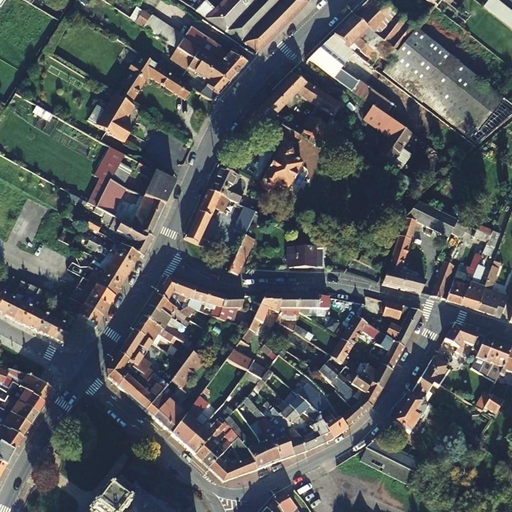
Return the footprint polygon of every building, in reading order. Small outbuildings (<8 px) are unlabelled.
[(222,0),(224,2),(216,10),(205,0),(196,11),(208,19),(258,51),(307,3),(303,0),(222,0)] [(511,106),(415,29),(378,0),(370,0),(353,17),(354,19),(397,54),(388,65),(382,72),(477,145),(511,115),(511,106)] [(442,0),(425,0),(436,8),(442,0)] [(479,5),(473,0),(464,0),(460,6),(471,16),(479,5)] [(511,12),(508,9),(502,4),(497,1),(496,0),(488,0),(483,8),(488,12),(493,16),(499,20),(504,24),(509,29),(511,30),(511,12)] [(454,13),(450,19),(461,28),(465,23),(454,13)] [(353,17),(344,26),(366,45),(366,46),(380,58),(388,65),(397,54),(354,19),(353,17)] [(147,31),(152,34),(228,84),(246,64),(190,29),(184,39),(179,36),(155,20),(147,31)] [(333,37),(352,52),(355,49),(368,60),(365,63),(371,67),(380,58),(366,46),(366,45),(344,26),(333,37)] [(201,94),(213,101),(228,84),(152,34),(138,54),(180,81),(188,69),(209,83),(201,94)] [(372,108),(386,118),(386,117),(392,109),(341,70),(354,54),(352,52),(333,37),(309,60),(333,78),(333,79),(372,107),(372,108)] [(129,104),(132,105),(148,77),(183,99),(191,88),(180,81),(138,54),(113,94),(129,104)] [(288,110),(301,98),(296,95),(305,85),(292,76),(261,108),(275,116),(285,106),(288,110)] [(312,90),(305,85),(296,95),(301,98),(305,100),(312,90)] [(316,107),(301,130),(303,131),(319,140),(331,121),(333,117),(317,107),(323,97),(312,90),(305,100),(316,107)] [(104,109),(95,125),(123,142),(131,129),(122,123),(132,105),(129,104),(113,94),(107,103),(104,109)] [(340,106),(323,97),(317,107),(333,117),(340,106)] [(86,120),(95,125),(104,109),(95,104),(86,120)] [(265,126),(277,132),(280,128),(272,124),(275,121),(282,125),(284,120),(275,116),(261,108),(246,123),(262,132),(265,126)] [(386,118),(372,108),(363,119),(390,138),(380,153),(381,154),(371,168),(393,180),(402,167),(393,162),(411,135),(386,118)] [(301,130),(284,120),(282,125),(280,128),(277,132),(277,133),(296,143),(296,144),(303,131),(301,130)] [(319,140),(331,146),(342,128),(331,121),(319,140)] [(124,155),(103,144),(97,155),(117,166),(124,155)] [(287,194),(302,165),(291,159),(292,157),(291,152),(283,148),(279,149),(261,183),(262,188),(270,191),(273,190),(274,193),(277,194),(276,196),(279,197),(280,195),(282,196),(284,195),(286,193),(287,194)] [(174,184),(124,155),(117,166),(111,177),(109,182),(126,189),(135,171),(150,179),(143,196),(144,197),(165,206),(174,184)] [(220,196),(232,202),(238,191),(232,188),(238,177),(219,167),(208,190),(220,196)] [(117,205),(126,189),(109,182),(96,207),(106,213),(125,223),(129,215),(121,211),(122,208),(117,205)] [(220,196),(208,190),(185,240),(197,245),(201,238),(210,242),(218,224),(209,219),(214,208),(217,210),(219,205),(216,204),(220,196)] [(232,202),(237,205),(243,193),(238,191),(232,202)] [(79,198),(71,194),(67,201),(75,205),(79,198)] [(165,206),(144,197),(130,226),(151,237),(165,206)] [(404,219),(447,238),(448,239),(456,221),(417,203),(404,219)] [(240,219),(250,224),(256,213),(245,208),(240,219)] [(125,223),(106,213),(102,219),(111,225),(109,229),(135,244),(131,251),(140,256),(142,257),(153,238),(151,237),(130,226),(125,223)] [(383,285),(420,294),(424,282),(416,280),(417,273),(401,269),(416,224),(404,219),(404,218),(382,285),(383,285)] [(90,219),(87,225),(98,231),(101,225),(90,219)] [(477,267),(483,254),(493,231),(478,225),(476,231),(473,237),(481,241),(466,276),(472,278),(477,267)] [(238,276),(240,271),(251,247),(250,246),(253,239),(245,235),(237,255),(229,272),(238,276)] [(89,240),(98,246),(100,241),(91,236),(89,240)] [(98,246),(89,240),(86,246),(95,251),(98,246)] [(131,251),(115,241),(111,247),(103,243),(101,248),(131,266),(133,267),(140,256),(131,251)] [(125,276),(127,277),(133,267),(131,266),(101,248),(99,251),(105,255),(102,262),(107,265),(125,276)] [(322,249),(288,248),(289,268),(322,268),(322,249)] [(384,265),(357,253),(354,260),(380,272),(381,272),(384,265)] [(489,256),(483,254),(477,267),(484,270),(489,256)] [(490,272),(493,263),(495,258),(489,256),(484,270),(490,272)] [(430,296),(441,299),(453,267),(443,262),(430,296)] [(125,276),(107,265),(103,271),(91,263),(88,267),(93,270),(120,288),(127,277),(125,276)] [(483,289),(492,293),(501,271),(500,270),(501,266),(493,263),(490,272),(486,283),(483,289)] [(120,288),(93,270),(86,281),(88,282),(114,298),(120,288)] [(456,272),(446,300),(446,302),(453,304),(460,306),(472,278),(466,276),(456,272)] [(178,300),(180,296),(174,293),(178,281),(167,277),(155,296),(157,296),(167,303),(169,301),(176,304),(178,300)] [(472,278),(460,306),(469,308),(479,281),(472,278)] [(174,293),(180,296),(191,300),(196,288),(178,281),(174,293)] [(469,308),(476,311),(483,289),(486,283),(479,281),(469,308)] [(76,288),(108,307),(114,298),(88,282),(84,287),(79,283),(76,288)] [(24,296),(29,286),(25,284),(20,294),(24,296)] [(21,303),(12,320),(20,325),(32,300),(37,290),(34,288),(29,286),(24,296),(21,303)] [(75,301),(82,305),(102,317),(108,307),(76,288),(73,292),(79,296),(75,301)] [(198,310),(203,312),(209,291),(196,288),(191,300),(189,306),(193,308),(196,301),(200,303),(198,310)] [(483,289),(476,311),(482,312),(493,316),(500,296),(492,293),(483,289)] [(32,300),(20,325),(29,328),(46,294),(37,290),(32,300)] [(203,312),(208,314),(211,306),(214,307),(212,316),(219,318),(227,296),(225,296),(209,291),(203,312)] [(46,294),(29,328),(37,332),(49,308),(45,306),(50,296),(46,294)] [(149,305),(171,318),(175,321),(181,325),(183,322),(174,315),(177,310),(167,303),(157,296),(155,296),(149,305)] [(232,324),(234,320),(235,319),(236,310),(241,310),(244,296),(227,296),(219,318),(232,324)] [(251,326),(248,330),(255,333),(261,322),(263,323),(270,309),(280,314),(279,296),(265,296),(257,312),(251,326)] [(257,312),(265,296),(256,296),(250,309),(257,312)] [(280,314),(280,315),(299,316),(298,311),(298,308),(298,296),(279,296),(280,314)] [(318,296),(298,296),(298,308),(328,309),(328,298),(318,296)] [(54,320),(57,313),(59,309),(62,302),(54,298),(49,308),(37,332),(45,336),(54,320)] [(66,304),(63,309),(68,311),(76,316),(94,327),(95,328),(102,317),(82,305),(75,301),(70,298),(66,304)] [(21,303),(12,299),(7,307),(3,316),(12,320),(21,303)] [(383,315),(399,320),(404,321),(400,328),(411,334),(421,314),(411,309),(387,302),(386,305),(383,305),(381,312),(384,312),(383,315)] [(193,351),(197,347),(185,339),(186,338),(171,328),(167,325),(171,318),(149,305),(141,317),(182,344),(193,351)] [(193,308),(189,306),(186,308),(181,312),(186,317),(196,309),(193,308)] [(345,319),(349,312),(337,306),(336,308),(333,306),(330,311),(345,319)] [(65,318),(67,314),(59,309),(57,313),(65,318)] [(65,318),(62,324),(70,328),(74,318),(67,314),(65,318)] [(182,344),(141,317),(133,330),(134,331),(153,344),(157,338),(159,335),(164,339),(165,337),(180,347),(182,344)] [(359,320),(355,317),(342,339),(352,346),(362,331),(366,325),(359,320)] [(167,325),(171,328),(175,321),(171,318),(167,325)] [(45,336),(54,341),(54,339),(62,324),(54,320),(45,336)] [(251,326),(234,320),(232,324),(248,330),(251,326)] [(54,341),(61,345),(70,328),(62,324),(54,339),(54,341)] [(366,325),(362,331),(368,334),(372,328),(366,325)] [(378,332),(402,348),(403,349),(411,334),(400,328),(400,330),(389,325),(387,330),(381,327),(378,332)] [(445,342),(458,349),(462,343),(475,347),(472,355),(476,357),(483,338),(453,326),(443,341),(445,342)] [(372,328),(368,334),(377,340),(375,344),(388,352),(382,365),(391,371),(403,349),(402,348),(378,332),(372,328)] [(151,377),(154,374),(141,362),(153,344),(134,331),(133,330),(118,354),(137,367),(136,369),(141,374),(139,377),(146,383),(151,377)] [(162,341),(157,338),(153,344),(158,347),(162,341)] [(471,369),(480,374),(483,368),(482,367),(491,343),(492,341),(483,338),(476,357),(473,363),(471,369)] [(342,339),(331,356),(342,363),(352,346),(342,339)] [(490,375),(492,369),(501,345),(492,341),(491,343),(482,367),(483,368),(480,374),(488,379),(490,375)] [(500,373),(511,349),(501,345),(492,369),(500,373)] [(273,352),(264,346),(262,349),(269,356),(273,352)] [(500,373),(499,374),(505,377),(506,372),(511,374),(511,349),(500,373)] [(233,351),(226,361),(246,373),(246,372),(260,378),(262,378),(263,377),(267,371),(252,364),(253,361),(233,351)] [(471,369),(473,363),(456,353),(452,357),(471,369)] [(130,371),(138,378),(139,377),(141,374),(136,369),(137,367),(118,354),(107,371),(108,377),(119,387),(128,377),(122,372),(125,366),(131,370),(130,371)] [(202,361),(192,354),(184,364),(172,381),(178,387),(180,388),(182,390),(202,361)] [(439,386),(448,371),(445,369),(447,365),(434,357),(410,395),(422,402),(433,385),(438,388),(439,386)] [(344,384),(347,379),(340,373),(341,372),(328,361),(325,366),(344,384)] [(362,363),(357,373),(382,390),(391,371),(382,365),(381,365),(376,372),(362,363)] [(325,366),(319,372),(313,378),(325,389),(331,383),(337,389),(335,392),(352,408),(340,418),(347,429),(371,408),(371,407),(370,406),(361,399),(344,384),(325,366)] [(45,405),(53,392),(52,391),(28,375),(8,369),(6,372),(0,370),(0,389),(6,393),(9,389),(12,382),(45,405)] [(266,382),(272,373),(270,371),(268,369),(267,371),(263,377),(262,378),(263,380),(266,382)] [(347,379),(344,384),(361,399),(370,406),(371,407),(382,390),(357,373),(352,370),(347,379)] [(158,384),(162,381),(154,374),(151,377),(158,384)] [(490,375),(488,379),(495,383),(497,379),(490,375)] [(168,386),(162,381),(158,384),(151,377),(146,383),(139,377),(138,378),(134,383),(128,377),(119,387),(145,411),(161,394),(168,386)] [(17,402),(39,415),(42,410),(45,405),(12,382),(9,389),(14,393),(14,394),(15,395),(13,399),(17,402)] [(340,418),(339,417),(332,422),(320,400),(306,385),(297,395),(299,397),(319,415),(332,439),(347,429),(340,418)] [(172,435),(180,425),(173,418),(180,411),(175,406),(185,393),(182,390),(180,388),(178,390),(168,401),(153,418),(172,435)] [(269,413),(273,409),(259,393),(256,398),(260,402),(255,407),(258,411),(271,426),(274,424),(280,431),(283,429),(269,413)] [(145,411),(153,418),(168,401),(161,394),(145,411)] [(410,395),(393,424),(409,433),(421,414),(425,413),(427,411),(426,407),(428,405),(422,402),(410,395)] [(290,407),(298,415),(302,412),(317,425),(312,430),(315,433),(311,435),(316,446),(332,439),(319,415),(299,397),(290,407)] [(491,397),(484,409),(494,415),(502,404),(491,397)] [(243,401),(255,415),(258,411),(255,407),(247,398),(243,401)] [(9,414),(31,426),(39,415),(17,402),(9,414)] [(288,406),(279,415),(301,440),(306,451),(316,446),(311,435),(315,433),(312,430),(308,425),(301,429),(294,421),(299,417),(298,415),(290,407),(288,406)] [(224,422),(233,413),(228,409),(207,433),(202,429),(185,447),(195,456),(225,423),(224,422)] [(279,415),(273,409),(269,413),(283,429),(280,431),(281,433),(282,433),(293,456),(306,451),(301,440),(279,415)] [(9,414),(2,410),(0,412),(0,414),(6,418),(2,426),(23,439),(31,426),(9,414)] [(265,430),(268,429),(271,426),(258,411),(255,415),(261,422),(259,424),(265,430)] [(180,425),(172,435),(185,447),(202,429),(187,415),(180,425)] [(225,423),(195,456),(202,462),(219,443),(215,439),(224,430),(228,434),(232,430),(225,423)] [(0,442),(14,452),(23,439),(2,426),(0,424),(0,442)] [(271,464),(260,442),(253,446),(236,426),(232,430),(238,438),(247,448),(256,470),(271,464)] [(224,447),(219,443),(202,462),(208,468),(217,458),(233,443),(238,438),(232,430),(228,434),(225,437),(229,441),(224,447)] [(281,461),(270,438),(267,432),(258,436),(260,442),(271,464),(281,461)] [(282,433),(281,433),(270,438),(281,461),(293,456),(282,433)] [(224,464),(217,458),(208,468),(224,482),(256,470),(247,448),(238,438),(233,443),(244,461),(230,466),(226,462),(224,464)] [(409,469),(410,470),(414,463),(373,441),(370,442),(368,448),(374,451),(380,454),(385,457),(391,460),(397,463),(403,466),(409,469)] [(0,442),(0,462),(6,467),(14,452),(0,442)] [(465,485),(483,449),(479,447),(460,483),(465,485)] [(414,472),(410,470),(409,469),(403,466),(397,463),(391,460),(385,457),(380,454),(374,451),(368,448),(361,459),(368,463),(374,466),(379,469),(385,472),(390,475),(396,478),(403,482),(408,484),(407,486),(415,490),(421,493),(428,497),(435,501),(442,504),(449,508),(456,493),(455,493),(450,490),(443,487),(436,483),(431,481),(422,476),(414,472)] [(176,511),(136,480),(128,489),(118,481),(105,496),(101,493),(96,499),(99,501),(90,511),(88,511),(87,510),(85,511),(176,511)] [(281,511),(298,511),(297,510),(285,495),(273,501),(281,511)] [(268,511),(281,511),(273,501),(266,509),(268,511)]
